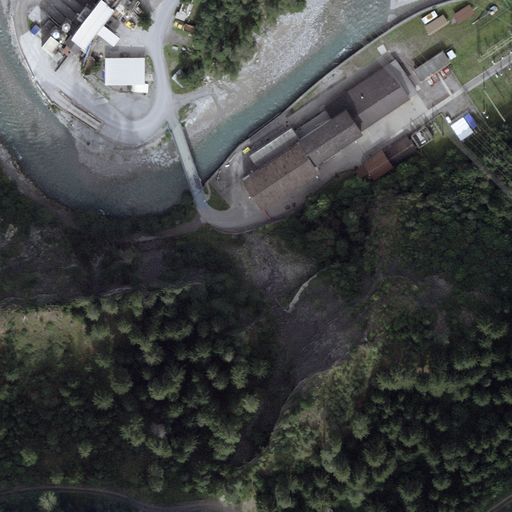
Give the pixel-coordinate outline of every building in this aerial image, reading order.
[(99,0),(65,44),(78,54),(94,32),(101,23),(118,0),(99,0)] [(475,14),(469,5),(452,15),(457,24),(475,14)] [(443,15),(424,27),(430,36),(448,24),(443,15)] [(120,38),(101,23),(94,32),(114,47),(120,38)] [(47,47),(39,59),(50,67),(59,55),(47,47)] [(443,52),(413,71),(421,83),(451,64),(443,52)] [(145,57),(105,58),(105,85),(145,84),(145,57)] [(362,135),(360,132),(417,94),(394,60),(324,108),(326,111),(294,132),(299,139),(257,168),(239,179),(262,212),(318,174),(314,168),(362,135)] [(299,139),(294,132),(291,128),(249,157),(257,168),(299,139)] [(417,152),(407,137),(384,152),(394,168),(417,152)] [(384,152),(383,151),(363,164),(364,165),(356,170),(366,185),(394,168),(384,152)]
